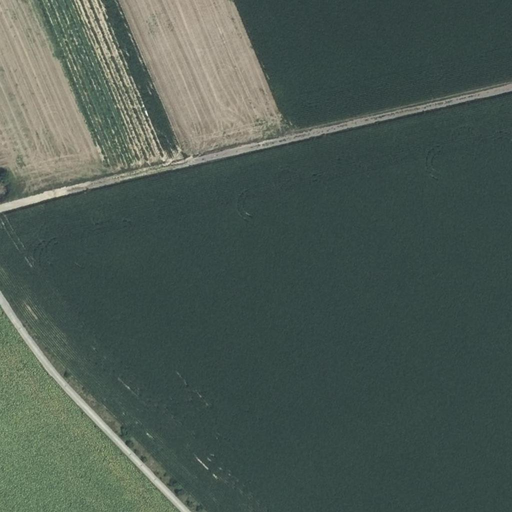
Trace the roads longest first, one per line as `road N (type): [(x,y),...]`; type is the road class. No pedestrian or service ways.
road 1 (track): [(0,210),(511,89)]
road 2 (track): [(184,511),(71,394),(0,300)]
